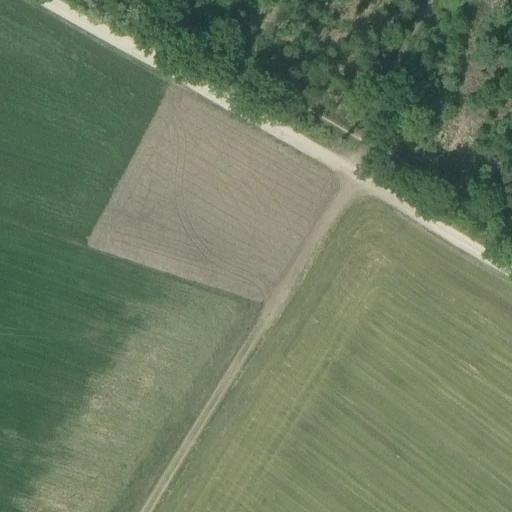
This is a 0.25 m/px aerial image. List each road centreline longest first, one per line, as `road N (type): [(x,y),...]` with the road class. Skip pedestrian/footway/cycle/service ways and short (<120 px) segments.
road 1 (track): [(139,511),(350,171)]
road 2 (track): [(41,0),(350,171)]
road 3 (track): [(350,171),(511,264)]
